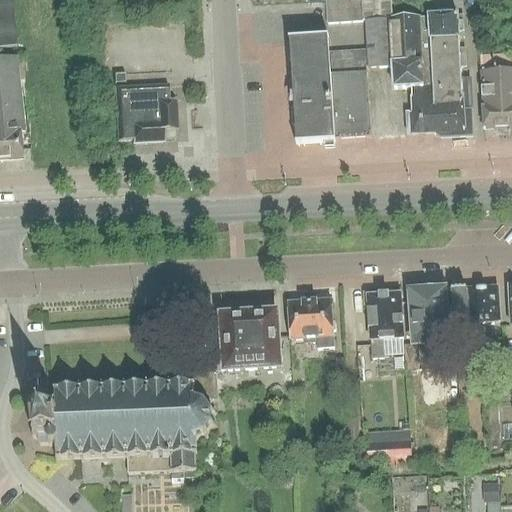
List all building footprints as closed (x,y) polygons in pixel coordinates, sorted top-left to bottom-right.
[(0,0),(0,10),(13,9),(12,0),(0,0)] [(360,0),(349,1),(351,25),(362,24),(360,0)] [(420,56),(418,29),(423,29),(423,19),(393,21),(391,0),(360,0),(362,24),(366,24),(367,52),(369,70),(369,71),(393,70),(394,91),(411,90),(413,117),(407,117),(409,137),(436,136),(430,55),(420,56)] [(349,1),(337,2),(339,26),(351,25),(349,1)] [(327,26),(339,26),(337,2),(325,2),(327,26)] [(0,24),(14,23),(13,9),(0,10),(0,24)] [(459,84),(458,68),(465,68),(464,53),(457,53),(457,41),(458,41),(458,34),(461,34),(461,32),(463,32),(462,17),(423,19),(423,29),(418,29),(420,56),(430,55),(436,136),(440,140),(453,139),(473,137),(469,83),(459,84)] [(0,24),(0,37),(15,36),(14,23),(0,24)] [(0,50),(16,49),(15,36),(0,37),(0,50)] [(335,145),(335,143),(331,76),(329,54),(329,41),(291,44),(296,110),(292,111),(293,129),(297,128),(298,147),(335,145)] [(354,53),(355,75),(366,74),(366,70),(369,70),(367,52),(354,53)] [(354,53),(329,54),(331,76),(355,75),(354,53)] [(481,74),(484,134),(511,132),(511,56),(480,58),(481,74)] [(0,61),(0,162),(21,161),(19,135),(23,135),(17,60),(0,61)] [(355,75),(331,76),(335,143),(341,142),(341,140),(366,138),(366,141),(372,140),(371,134),(366,74),(355,75)] [(115,90),(117,144),(132,143),(132,146),(164,145),(164,143),(173,143),(177,138),(176,132),(177,132),(176,103),(169,103),(168,88),(115,90)] [(498,290),(467,292),(452,293),(454,328),(500,325),(498,290)] [(415,347),(403,347),(405,373),(420,373),(418,346),(447,345),(444,293),(411,295),(415,347)] [(401,297),(371,299),(368,302),(370,343),(371,343),(372,361),(384,361),(383,342),(404,341),(401,297)] [(336,326),(333,324),(332,303),(328,303),(326,301),(319,302),(317,304),(288,306),(290,343),(304,343),(304,347),(316,346),(317,352),(335,351),(333,334),(336,332),(336,326)] [(55,408),(37,408),(37,415),(33,415),(33,416),(31,416),(31,421),(34,421),(34,436),(32,436),(32,441),(34,441),(34,442),(38,442),(39,448),(48,448),(48,449),(56,449),(56,461),(55,463),(57,465),(58,463),(81,462),(81,464),(84,464),(83,462),(103,461),(103,463),(106,463),(106,461),(126,460),(126,462),(127,462),(128,476),(196,474),(196,457),(197,457),(197,441),(204,438),(206,442),(209,440),(206,436),(211,429),(215,430),(216,427),(212,426),(212,416),(216,415),(215,412),(211,414),(205,406),(207,403),(217,403),(215,379),(213,379),(213,374),(280,370),(276,316),(221,319),(223,342),(197,344),(200,379),(169,380),(169,385),(168,385),(168,388),(148,388),(148,386),(145,386),(146,388),(126,389),(126,387),(123,387),(123,389),(103,390),(103,388),(101,388),(101,390),(81,391),(81,389),(78,389),(78,391),(58,393),(56,392),(54,390),(52,392),(54,394),(54,396),(55,396),(55,407),(54,407),(55,408)] [(346,378),(345,360),(335,360),(336,378),(346,378)] [(360,443),(358,421),(343,422),(344,445),(360,443)] [(410,445),(366,448),(367,465),(411,462),(410,445)] [(498,486),(483,486),(483,505),(499,505),(498,486)]
